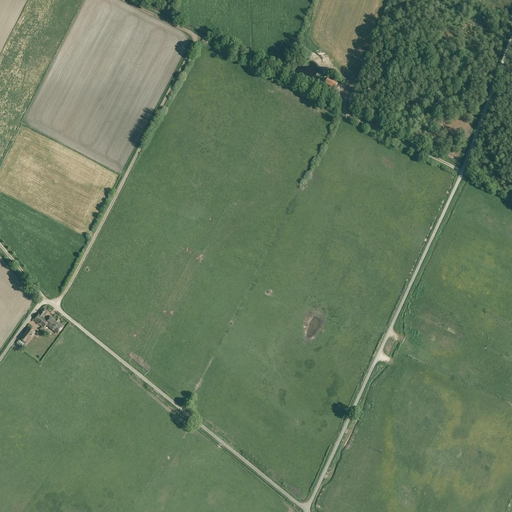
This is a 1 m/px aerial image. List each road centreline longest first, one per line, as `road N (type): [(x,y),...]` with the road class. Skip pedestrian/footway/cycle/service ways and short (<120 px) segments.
road 1 (unclassified): [(0,360),(39,305),(54,306),(306,511)]
road 2 (track): [(125,0),(195,41),(54,306)]
road 3 (track): [(462,172),(307,511)]
road 4 (track): [(511,36),(462,172)]
road 5 (track): [(340,108),(462,172)]
